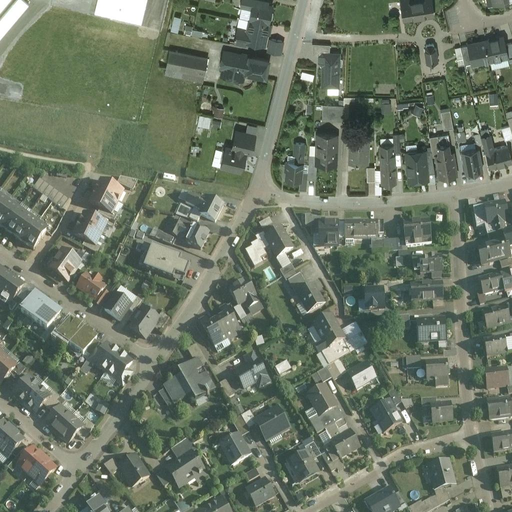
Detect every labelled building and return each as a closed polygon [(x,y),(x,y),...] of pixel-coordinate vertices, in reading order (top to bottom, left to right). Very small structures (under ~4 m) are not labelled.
[(269,2),(256,0),(241,0),(240,7),(252,9),(250,20),(267,24),(269,24),(272,7),(268,6),(269,2)] [(431,0),(422,0),(411,2),(410,0),(401,0),(402,3),(404,20),(434,16),(431,0)] [(171,30),(178,31),(181,17),(174,15),(171,30)] [(267,24),(250,20),(248,30),(238,28),(235,42),(246,45),(246,42),(264,46),(266,35),(268,34),(268,31),(270,30),(271,26),(270,24),(269,24),(267,24)] [(190,34),(192,26),(186,25),(184,32),(190,34)] [(504,36),(486,40),(490,59),(491,61),(508,57),(505,44),(504,36)] [(283,41),(270,38),(268,51),(280,54),(283,41)] [(486,40),(467,44),(468,46),(471,63),(472,65),(473,64),(472,60),(478,59),(478,61),(490,59),(486,40)] [(330,45),(312,43),(312,57),(320,57),(320,56),(329,56),(329,53),(330,53),(330,45)] [(433,44),(427,45),(426,47),(427,50),(425,51),(427,63),(439,61),(437,48),(435,49),(434,45),(433,44)] [(468,46),(461,47),(465,64),(471,63),(468,46)] [(208,59),(169,51),(168,58),(165,57),(163,68),(205,76),(208,59)] [(250,55),(243,53),(240,55),(224,51),(220,68),(223,68),(221,76),(236,79),(237,72),(265,77),(269,61),(252,57),(250,55)] [(329,53),(329,56),(320,56),(320,57),(319,62),(323,65),(322,86),(339,87),(340,53),(330,53),(329,53)] [(302,70),(300,77),(313,80),(314,73),(302,70)] [(491,104),(499,103),(498,92),(489,93),(491,104)] [(433,94),(427,96),(429,103),(435,102),(433,94)] [(344,105),(330,105),(329,118),(344,119),(344,105)] [(214,116),(224,117),(224,107),(215,106),(214,116)] [(450,110),(441,112),(444,130),(453,128),(450,110)] [(211,117),(200,114),(197,126),(209,128),(211,117)] [(349,119),(344,119),(343,138),(351,139),(351,138),(352,129),(349,119)] [(511,134),(510,126),(501,129),(504,140),(511,138),(511,134)] [(255,135),(236,131),(232,148),(247,152),(246,152),(251,153),(255,135)] [(465,132),(457,133),(459,142),(466,140),(465,132)] [(338,135),(318,134),(317,147),(317,161),(337,162),(338,135)] [(448,134),(430,137),(431,151),(432,157),(436,156),(449,153),(448,145),(450,145),(448,134)] [(489,136),(482,138),(490,169),(511,164),(507,146),(493,150),(489,136)] [(351,138),(351,139),(350,162),(356,163),(359,164),(359,163),(368,163),(369,139),(351,138)] [(305,144),(296,143),(295,164),(303,164),(305,144)] [(394,145),(379,146),(381,167),(395,166),(394,152),(394,145)] [(232,148),(225,147),(221,166),(241,171),(243,163),(244,163),(246,152),(247,152),(232,148)] [(317,147),(310,147),(309,165),(317,166),(317,162),(317,161),(317,147)] [(478,149),(463,152),(467,174),(482,171),(478,149)] [(424,150),(405,153),(409,181),(428,179),(427,169),(425,152),(424,150)] [(431,151),(425,152),(427,169),(434,169),(432,157),(431,151)] [(449,153),(436,156),(439,178),(456,175),(453,153),(449,153)] [(295,164),(286,163),(286,168),(287,168),(286,180),(302,181),(303,164),(295,164)] [(317,166),(309,165),(307,179),(316,179),(317,166)] [(395,166),(381,167),(382,184),(396,183),(395,166)] [(138,182),(120,178),(117,184),(132,192),(138,182)] [(40,179),(33,189),(38,193),(44,183),(40,179)] [(121,191),(101,181),(95,193),(117,204),(120,198),(119,197),(121,191)] [(44,183),(38,193),(42,196),(49,186),(44,183)] [(49,186),(42,196),(47,200),(54,190),(49,186)] [(54,190),(47,200),(52,203),(59,193),(54,190)] [(59,193),(52,203),(57,207),(64,197),(59,193)] [(117,204),(95,193),(90,204),(95,207),(100,210),(100,209),(101,209),(112,215),(112,214),(117,204)] [(193,211),(190,219),(197,222),(201,216),(200,215),(206,203),(190,195),(186,204),(195,208),(193,211)] [(64,197),(57,207),(62,210),(69,200),(64,197)] [(223,206),(208,199),(206,203),(200,215),(201,216),(215,223),(223,206)] [(504,203),(494,205),(500,233),(511,230),(511,218),(511,219),(511,223),(509,224),(504,203)] [(12,209),(7,205),(0,214),(0,227),(4,230),(18,210),(13,207),(12,209)] [(193,211),(181,205),(176,216),(190,220),(190,219),(193,211)] [(494,205),(483,207),(473,209),(474,216),(474,219),(475,221),(475,225),(476,228),(484,227),(487,237),(500,233),(494,205)] [(112,215),(101,209),(101,210),(100,210),(98,215),(99,216),(114,223),(117,216),(112,214),(112,215)] [(22,214),(18,210),(4,230),(14,237),(26,219),(21,215),(22,214)] [(97,221),(84,214),(79,225),(101,236),(106,226),(106,225),(97,221)] [(114,223),(99,216),(97,221),(106,225),(106,226),(113,229),(116,223),(114,223)] [(311,219),(311,227),(311,236),(320,236),(320,221),(320,218),(311,219)] [(32,222),(26,219),(14,237),(23,244),(37,224),(33,221),(32,222)] [(272,224),(269,219),(259,225),(262,230),(272,224)] [(180,220),(178,224),(171,221),(165,232),(186,242),(194,227),(180,220)] [(337,223),(324,223),(324,221),(320,221),(320,236),(320,248),(337,247),(337,240),(337,224),(337,223)] [(429,221),(404,224),(406,243),(410,242),(411,247),(431,245),(429,221)] [(377,222),(344,223),(344,224),(344,240),(345,240),(345,238),(353,238),(354,240),(373,240),(378,240),(378,235),(377,222)] [(37,224),(23,244),(33,251),(46,233),(41,229),(42,227),(37,224)] [(101,236),(79,225),(74,236),(85,242),(95,247),(96,246),(101,236)] [(209,234),(194,227),(186,242),(186,243),(201,251),(209,234)] [(293,250),(281,229),(266,238),(265,238),(270,248),(275,257),(283,252),(284,255),(293,250)] [(487,237),(488,240),(490,246),(497,244),(502,261),(509,259),(507,251),(511,249),(511,230),(500,233),(487,237)] [(176,241),(159,232),(155,239),(172,248),(172,246),(173,247),(176,241)] [(130,234),(123,247),(129,250),(136,237),(130,234)] [(257,242),(251,245),(255,254),(248,257),(254,269),(263,264),(261,259),(267,256),(264,251),(270,248),(265,238),(266,238),(263,234),(255,238),(257,242)] [(378,240),(373,240),(374,252),(384,251),(383,235),(378,235),(378,240)] [(402,240),(394,241),(395,252),(399,252),(403,252),(402,240)] [(95,247),(85,242),(82,247),(98,256),(102,249),(96,246),(95,247)] [(490,246),(477,249),(481,266),(502,261),(497,244),(490,246)] [(190,266),(180,262),(182,258),(152,246),(151,248),(144,245),(141,253),(148,256),(143,269),(173,281),(175,275),(185,279),(190,266)] [(70,253),(65,253),(63,251),(56,261),(53,259),(52,260),(47,266),(47,268),(50,270),(67,282),(76,270),(80,264),(71,257),(70,253)] [(403,252),(399,252),(399,259),(402,259),(402,260),(404,260),(404,269),(411,268),(409,251),(403,252)] [(86,255),(80,264),(76,270),(81,273),(92,259),(86,255)] [(441,256),(412,258),(413,267),(420,267),(420,275),(442,273),(441,256)] [(511,259),(499,263),(501,270),(511,266),(511,259)] [(290,265),(279,272),(283,278),(294,271),(290,265)] [(0,294),(12,277),(0,268),(0,294)] [(500,275),(479,281),(482,293),(483,296),(503,291),(504,294),(511,291),(511,274),(501,278),(500,275)] [(308,288),(300,275),(288,282),(296,295),(308,288)] [(92,280),(86,276),(78,289),(95,301),(104,289),(98,285),(101,281),(94,277),(92,280)] [(12,277),(0,294),(0,298),(1,299),(7,303),(10,305),(10,306),(12,303),(24,286),(12,277)] [(246,281),(229,292),(238,307),(240,306),(244,304),(255,297),(255,296),(246,281)] [(403,281),(391,282),(391,293),(403,292),(403,281)] [(389,282),(377,283),(378,289),(383,289),(383,294),(389,293),(389,282)] [(442,284),(410,286),(411,292),(406,292),(406,304),(433,302),(443,301),(442,284)] [(308,288),(296,295),(307,315),(324,305),(313,285),(308,288)] [(344,288),(345,297),(353,296),(352,287),(344,288)] [(378,289),(365,290),(366,311),(384,310),(383,294),(383,289),(378,289)] [(35,293),(21,313),(34,322),(48,303),(35,293)] [(485,304),(483,296),(482,293),(477,295),(480,306),(485,304)] [(131,306),(116,295),(104,311),(120,322),(128,310),(131,306)] [(255,297),(244,304),(248,310),(259,303),(255,297)] [(131,306),(128,310),(133,314),(135,311),(136,311),(142,303),(136,299),(131,306)] [(48,303),(34,322),(47,332),(52,325),(58,316),(61,312),(48,303)] [(259,303),(248,310),(252,316),(263,310),(259,303)] [(240,306),(238,307),(233,310),(240,321),(246,317),(240,306)] [(241,334),(226,307),(220,310),(224,318),(217,321),(228,341),(241,334)] [(506,308),(482,314),(487,331),(510,324),(506,308)] [(158,319),(144,310),(140,315),(133,324),(130,329),(145,340),(153,329),(159,321),(158,319)] [(136,311),(135,311),(133,314),(128,321),(133,324),(140,315),(136,311)] [(159,321),(153,329),(159,333),(170,318),(162,313),(158,319),(159,321)] [(58,316),(52,325),(56,329),(57,328),(63,320),(58,316)] [(330,316),(313,326),(323,342),(327,350),(342,341),(344,340),(330,316)] [(408,316),(391,317),(392,325),(401,324),(401,330),(409,330),(408,316)] [(59,335),(57,339),(70,348),(84,328),(71,319),(59,335)] [(63,320),(57,328),(62,331),(68,322),(63,319),(63,320)] [(205,319),(200,322),(207,335),(215,349),(228,341),(217,321),(209,326),(205,319)] [(444,320),(421,322),(422,340),(436,339),(436,343),(446,342),(444,320)] [(201,324),(196,328),(202,338),(207,335),(201,324)] [(84,328),(70,348),(83,357),(91,346),(95,341),(97,337),(84,328)] [(368,344),(362,334),(355,338),(361,349),(368,344)] [(504,337),(484,341),(483,341),(486,359),(511,353),(511,341),(505,343),(504,337)] [(344,344),(343,344),(349,355),(361,349),(355,338),(344,344)] [(100,344),(95,341),(91,346),(96,350),(96,349),(100,344)] [(327,350),(321,354),(329,367),(334,364),(349,355),(343,344),(344,344),(342,341),(327,350)] [(323,342),(314,347),(319,355),(321,354),(327,350),(323,342)] [(102,353),(93,365),(106,373),(120,354),(107,345),(102,353)] [(194,363),(177,372),(180,377),(162,386),(164,389),(173,405),(191,395),(194,402),(206,396),(207,396),(209,395),(208,395),(215,391),(202,367),(207,364),(197,345),(187,351),(194,363)] [(96,350),(87,362),(93,366),(93,365),(102,353),(96,349),(96,350)] [(120,354),(106,373),(118,382),(127,370),(132,363),(120,354)] [(256,362),(252,355),(245,359),(249,366),(237,374),(246,390),(256,384),(259,389),(269,383),(266,378),(267,378),(257,362),(256,362)] [(420,358),(406,358),(406,370),(420,369),(420,358)] [(6,359),(0,366),(0,385),(0,386),(10,375),(16,368),(6,359)] [(279,375),(291,371),(288,362),(276,366),(279,375)] [(446,362),(425,364),(426,382),(434,381),(434,383),(435,383),(435,388),(448,387),(446,362)] [(366,363),(346,374),(355,390),(375,379),(366,363)] [(342,377),(334,364),(329,367),(326,368),(332,379),(334,382),(342,377)] [(16,368),(10,375),(16,381),(25,371),(18,366),(16,368)] [(326,368),(317,374),(323,384),(332,379),(326,368)] [(511,369),(485,373),(486,382),(485,384),(485,387),(487,388),(487,390),(507,388),(507,390),(511,389),(511,369)] [(127,370),(118,382),(117,383),(122,387),(132,374),(127,370)] [(27,380),(22,376),(18,380),(23,385),(27,380)] [(23,385),(13,396),(21,403),(21,404),(23,406),(39,388),(28,378),(27,380),(23,385)] [(234,396),(225,381),(219,385),(227,400),(234,396)] [(343,420),(324,387),(307,396),(319,417),(309,422),(316,435),(325,430),(335,425),(343,420)] [(39,388),(23,406),(26,409),(27,408),(35,415),(43,406),(51,398),(49,397),(39,388)] [(173,405),(164,389),(157,392),(167,408),(173,405)] [(402,404),(394,391),(387,394),(395,408),(402,404)] [(51,398),(43,406),(49,411),(60,398),(53,392),(49,397),(51,398)] [(60,398),(49,411),(54,416),(60,408),(62,410),(67,404),(60,398)] [(433,399),(421,400),(421,409),(431,408),(430,407),(434,407),(433,399)] [(509,401),(487,404),(489,420),(511,418),(509,401)] [(97,412),(105,415),(109,405),(101,402),(97,412)] [(389,403),(371,413),(384,435),(401,425),(389,403)] [(434,407),(430,407),(431,408),(432,423),(451,422),(450,406),(434,407)] [(54,416),(46,425),(54,432),(54,433),(56,435),(72,418),(62,410),(60,408),(54,416)] [(255,422),(254,422),(256,426),(257,427),(258,426),(266,441),(279,433),(280,435),(288,430),(277,409),(255,422)] [(250,412),(240,418),(248,431),(256,426),(254,422),(255,422),(250,412)] [(72,418),(56,435),(59,438),(60,437),(68,444),(76,435),(83,428),(81,426),(72,418)] [(240,418),(231,423),(238,436),(239,435),(241,439),(250,434),(248,431),(240,418)] [(94,427),(86,420),(81,426),(83,428),(76,435),(83,442),(94,427)] [(183,442),(168,420),(153,430),(168,453),(183,442)] [(1,426),(0,426),(0,447),(14,432),(3,423),(1,426)] [(335,425),(325,430),(332,443),(342,437),(335,425)] [(14,432),(0,447),(0,452),(8,459),(12,456),(22,444),(24,441),(14,432)] [(332,443),(330,444),(333,449),(339,460),(340,460),(360,448),(351,432),(342,437),(332,443)] [(511,435),(511,433),(491,437),(493,454),(494,454),(494,453),(511,450),(511,435)] [(238,436),(221,446),(233,467),(248,458),(244,452),(247,450),(241,439),(239,435),(238,436)] [(188,439),(183,442),(168,453),(173,450),(177,455),(192,445),(188,439)] [(22,444),(12,456),(16,459),(16,460),(19,456),(20,456),(26,449),(22,444)] [(306,451),(289,462),(301,483),(316,474),(311,467),(314,465),(313,462),(321,457),(314,444),(305,449),(306,451)] [(192,445),(177,455),(181,461),(191,454),(191,455),(196,451),(192,445)] [(24,460),(17,467),(18,468),(28,477),(44,459),(33,449),(24,460)] [(333,449),(326,453),(332,464),(339,460),(333,449)] [(181,461),(178,462),(179,464),(168,472),(173,479),(179,489),(194,479),(198,485),(207,479),(191,455),(191,454),(181,461)] [(19,456),(16,460),(16,459),(7,469),(12,474),(18,468),(17,467),(24,460),(20,456),(19,456)] [(135,456),(118,467),(120,469),(132,488),(149,477),(135,456)] [(44,459),(28,477),(40,488),(47,479),(52,475),(56,470),(44,459)] [(113,460),(104,466),(112,476),(116,473),(115,472),(120,469),(118,467),(113,460)] [(450,461),(426,467),(433,492),(435,492),(442,490),(442,488),(450,486),(451,488),(456,486),(450,461)] [(511,468),(497,471),(500,489),(501,489),(510,487),(511,486),(511,468)] [(255,470),(245,476),(249,483),(259,477),(255,470)] [(165,477),(162,473),(156,477),(164,489),(170,484),(169,482),(173,479),(170,474),(165,477)] [(56,478),(52,475),(47,479),(52,483),(56,478)] [(265,480),(245,491),(255,508),(275,498),(265,480)] [(390,488),(365,503),(369,511),(371,511),(373,511),(390,511),(398,507),(400,510),(402,509),(401,508),(394,496),(390,488)] [(442,490),(435,492),(436,496),(438,508),(449,501),(447,493),(443,494),(442,490)] [(501,492),(502,501),(511,499),(511,490),(511,491),(501,492)] [(406,505),(399,493),(394,496),(401,508),(406,505)] [(421,502),(408,509),(409,511),(431,511),(438,508),(436,496),(431,498),(422,503),(421,502)] [(98,500),(89,507),(92,511),(100,511),(103,510),(104,510),(105,510),(98,500)] [(199,511),(228,511),(221,500),(199,511)]
